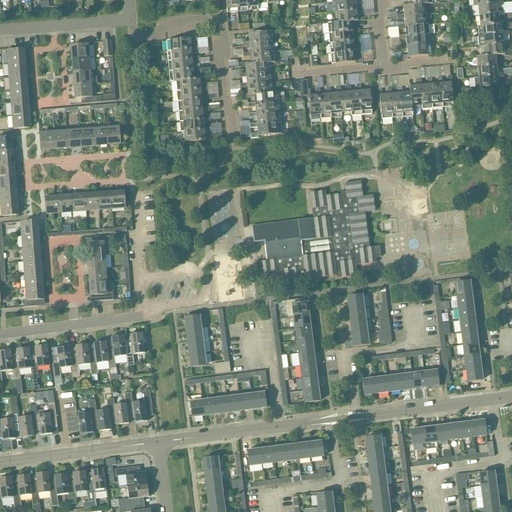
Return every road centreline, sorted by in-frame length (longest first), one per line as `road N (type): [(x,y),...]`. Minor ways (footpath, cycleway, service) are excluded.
road 1 (residential): [(232,138),(221,18),(140,36),(128,19)]
road 2 (residential): [(72,326),(142,317),(134,197)]
road 3 (residential): [(432,511),(427,474),(501,464),(493,399)]
road 4 (residential): [(155,441),(327,419)]
road 5 (residential): [(53,49),(32,50),(36,105),(65,102),(62,49)]
road 6 (residential): [(70,299),(81,298),(78,241),(49,243),(51,301)]
road 7 (residential): [(269,511),(267,495),(337,485),(327,419)]
road 8 (residential): [(355,416),(493,399)]
